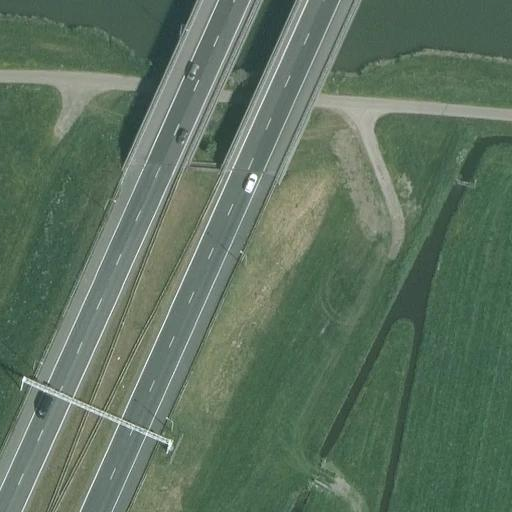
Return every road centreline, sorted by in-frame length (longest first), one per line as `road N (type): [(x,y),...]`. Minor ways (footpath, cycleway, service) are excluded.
road 1 (motorway): [(235,0),(6,511)]
road 2 (motorway): [(97,511),(325,0)]
road 3 (unclassified): [(511,113),(304,104),(167,88)]
road 4 (unclassified): [(0,76),(167,88)]
